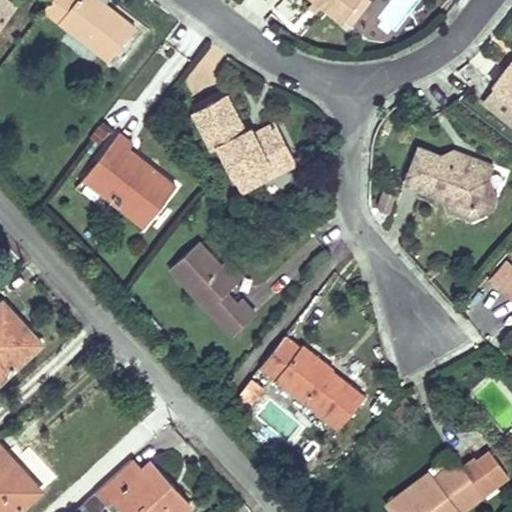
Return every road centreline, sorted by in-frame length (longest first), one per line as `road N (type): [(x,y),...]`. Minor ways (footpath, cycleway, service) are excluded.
road 1 (residential): [(298,511),(0,192)]
road 2 (residential): [(206,0),(294,66),(349,75),(430,50),(474,0)]
